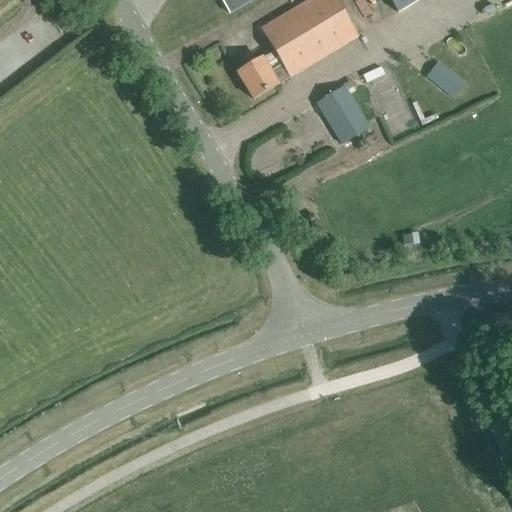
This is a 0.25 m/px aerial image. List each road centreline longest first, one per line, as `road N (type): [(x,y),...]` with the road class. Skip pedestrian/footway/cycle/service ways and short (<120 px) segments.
road 1 (unclassified): [(302,334),(278,272),(121,0)]
road 2 (tertiary): [(0,485),(124,406),(302,334)]
road 3 (tertiary): [(302,334),(470,292),(511,291)]
road 4 (track): [(511,439),(440,300)]
